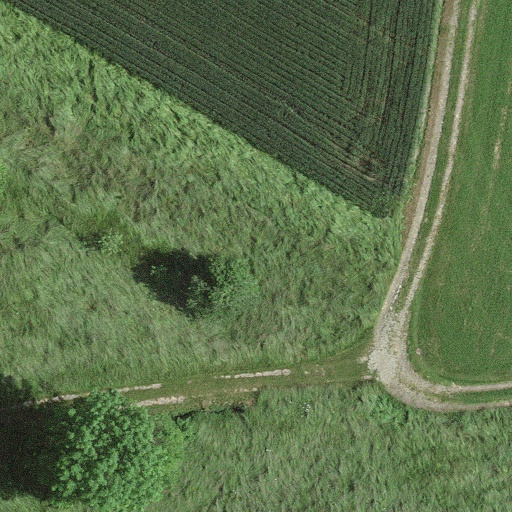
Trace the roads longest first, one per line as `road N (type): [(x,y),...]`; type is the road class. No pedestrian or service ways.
road 1 (track): [(511,391),(443,400),(404,383),(392,366),(397,306),(444,151),(468,0)]
road 2 (track): [(392,366),(0,421)]
